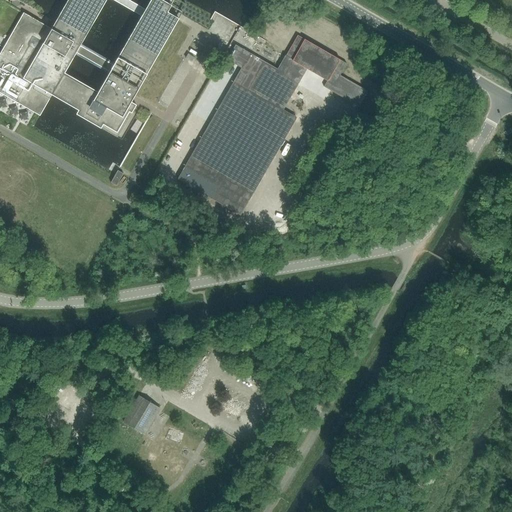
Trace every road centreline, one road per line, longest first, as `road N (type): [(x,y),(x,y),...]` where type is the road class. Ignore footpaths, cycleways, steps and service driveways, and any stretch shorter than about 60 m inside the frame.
road 1 (unclassified): [(0,299),(91,301),(402,245)]
road 2 (unknown): [(473,153),(359,113),(327,114),(278,191),(305,265)]
road 3 (unclassified): [(402,245),(403,275),(266,511)]
road 4 (unclassified): [(504,96),(336,0)]
road 5 (unclassified): [(504,96),(430,226),(402,245)]
